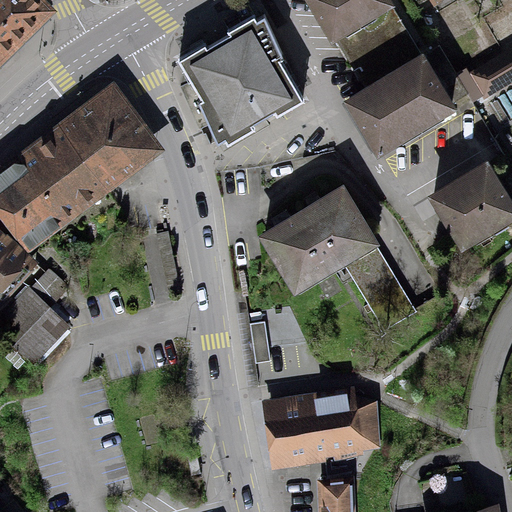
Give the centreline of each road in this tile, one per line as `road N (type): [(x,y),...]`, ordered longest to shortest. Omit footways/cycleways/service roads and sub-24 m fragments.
road 1 (residential): [(109,45),(136,65),(179,156),(225,401),(255,511)]
road 2 (residential): [(511,316),(481,379),(472,437),(501,511)]
road 3 (primary): [(0,126),(61,72),(109,45)]
